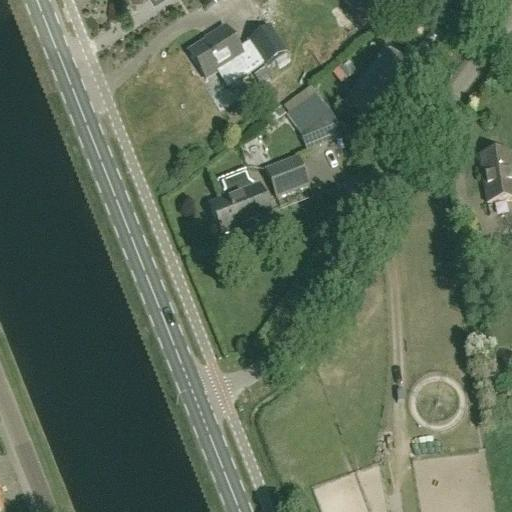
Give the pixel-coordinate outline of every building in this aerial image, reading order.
[(191,55),(189,56),(205,82),(216,75),(226,92),(264,68),(251,48),(241,55),(239,51),(225,30),(212,38),(214,40),(211,42),(191,55)] [(268,31),(248,44),(249,45),(251,48),(264,68),(265,70),(285,58),(268,31)] [(418,73),(392,52),(384,63),(377,58),(366,72),(373,77),(345,113),(372,133),(418,73)] [(330,116),(316,98),(288,117),(286,118),(292,129),(300,137),(330,116)] [(486,206),(511,201),(511,190),(506,156),(477,161),(486,206)] [(275,203),(307,190),(297,160),(263,172),(275,203)] [(253,193),(251,189),(252,189),(246,174),(214,187),(221,202),(222,202),(223,205),(209,212),(221,241),(248,230),(249,233),(271,224),(257,191),(253,193)]
